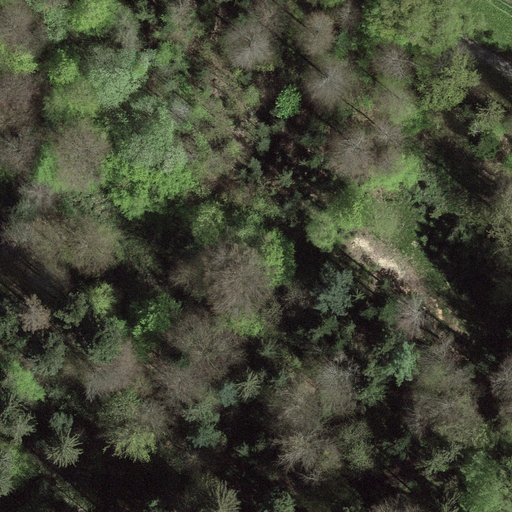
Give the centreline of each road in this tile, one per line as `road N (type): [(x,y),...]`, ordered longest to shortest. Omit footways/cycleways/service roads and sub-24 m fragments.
road 1 (track): [(100,511),(321,479),(511,464)]
road 2 (track): [(511,86),(379,0)]
